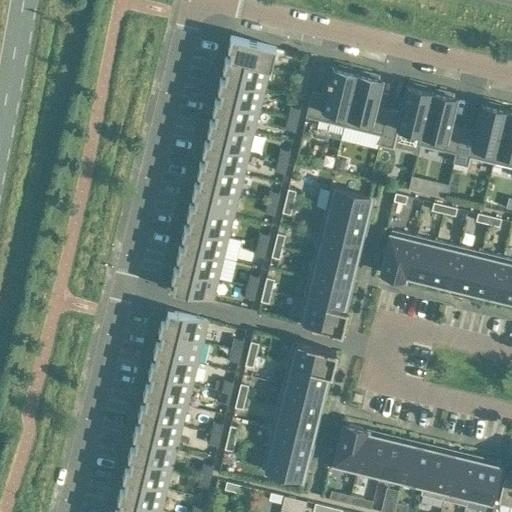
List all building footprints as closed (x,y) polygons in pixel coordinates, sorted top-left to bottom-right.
[(231,48),(229,57),(271,67),(276,46),(231,35),(228,47),(231,48)] [(226,69),(224,78),(264,88),(268,68),(270,69),(271,67),(229,57),(225,56),(222,68),(226,69)] [(307,77),(310,66),(301,64),(298,75),(307,77)] [(326,93),(312,90),(305,116),(344,125),(357,72),(352,71),(352,68),(339,65),(338,68),(332,66),(329,78),(328,78),(327,82),(328,82),(326,93)] [(344,125),(380,134),(381,134),(388,108),(375,105),(382,78),(376,77),(376,74),(363,70),(362,74),(357,72),(344,125)] [(307,77),(298,75),(296,86),(305,88),(307,77)] [(221,90),(219,99),(258,109),(264,88),(224,78),(220,77),(217,89),(221,90)] [(400,111),(388,108),(381,134),(380,134),(378,143),(393,147),(398,127),(421,132),(432,90),(426,89),(427,86),(414,83),(413,86),(407,84),(400,111)] [(418,143),(419,143),(455,152),(456,153),(462,127),(450,124),(457,97),(450,95),(451,92),(438,89),(437,92),(432,90),(421,132),(418,143)] [(216,111),(214,120),(253,130),(258,109),(219,99),(215,98),(212,110),(216,111)] [(475,130),(462,127),(456,153),(455,152),(452,162),(454,162),(467,165),(470,156),(493,162),(506,109),(501,107),(502,104),(488,101),(488,104),(481,103),(475,130)] [(297,119),(300,108),(291,106),(288,117),(297,119)] [(511,108),(511,110),(506,109),(493,162),(511,166),(511,108)] [(297,119),(288,117),(285,128),(294,130),(297,119)] [(211,132),(209,141),(248,151),(253,130),(214,120),(210,119),(207,131),(211,132)] [(206,153),(204,162),(243,172),(248,151),(209,141),(205,140),(202,152),(206,153)] [(287,161),(290,150),(281,148),(278,159),(287,161)] [(287,161),(278,159),(275,170),(284,172),(287,161)] [(201,174),(198,183),(238,193),(243,172),(204,162),(200,161),(197,173),(201,174)] [(377,170),(375,178),(387,181),(389,173),(377,170)] [(446,196),(449,183),(412,174),(409,187),(446,196)] [(195,195),(193,204),(233,214),(238,193),(198,183),(195,182),(192,194),(195,195)] [(370,196),(330,186),(324,209),(368,220),(371,207),(368,207),(370,196)] [(285,200),(293,202),(296,190),(288,188),(285,200)] [(277,203),(279,192),(270,190),(268,201),(277,203)] [(407,195),(395,192),(393,200),(405,203),(407,195)] [(511,198),(504,197),(500,210),(511,213),(511,198)] [(285,200),(282,212),(290,213),(293,202),(285,200)] [(277,203),(268,201),(265,212),(274,214),(277,203)] [(431,209),(443,212),(445,204),(433,201),(431,209)] [(190,216),(188,225),(228,235),(233,214),(193,204),(189,203),(186,215),(190,216)] [(445,204),(443,212),(455,215),(457,207),(445,204)] [(368,220),(324,209),(319,232),(359,241),(361,232),(365,233),(368,220)] [(476,220),(487,223),(489,215),(477,212),(476,220)] [(489,215),(487,223),(499,226),(501,218),(489,215)] [(185,237),(183,246),(222,256),(228,235),(188,225),(184,224),(181,236),(185,237)] [(391,228),(381,272),(385,273),(404,278),(405,274),(415,234),(391,228)] [(266,245),(269,234),(260,232),(257,243),(266,245)] [(274,244),(282,246),(285,234),(277,232),(274,244)] [(359,241),(319,232),(314,254),(357,264),(360,252),(357,251),(359,241)] [(426,283),(436,239),(415,234),(405,274),(414,276),(413,280),(426,283)] [(449,285),(459,245),(436,239),(426,283),(438,286),(439,282),(449,285)] [(266,245),(257,243),(255,254),(264,256),(266,245)] [(282,246),(274,244),(271,256),(279,258),(282,246)] [(180,258),(178,267),(217,277),(222,256),(183,246),(179,245),(176,257),(180,258)] [(457,290),(470,294),(481,250),(459,245),(449,285),(458,287),(457,290)] [(493,296),(503,256),(481,250),(470,294),(483,297),(484,293),(493,296)] [(357,264),(314,254),(308,276),(348,286),(350,276),(354,277),(357,264)] [(511,257),(503,256),(493,296),(503,298),(502,301),(511,303),(511,257)] [(217,277),(178,267),(174,266),(171,278),(175,279),(172,290),(213,299),(212,298),(217,277)] [(256,287),(259,276),(250,274),(247,285),(256,287)] [(303,298),(346,309),(349,296),(346,295),(348,286),(308,276),(303,298)] [(266,277),(263,288),(271,290),(274,279),(266,277)] [(256,287),(247,285),(244,296),(253,298),(256,287)] [(263,288),(260,300),(268,302),(271,290),(263,288)] [(297,320),(341,331),(346,309),(303,298),(297,320)] [(208,320),(208,319),(167,309),(165,320),(161,319),(158,331),(162,332),(202,342),(207,320),(208,320)] [(202,342),(162,332),(160,341),(156,340),(153,352),(157,353),(196,362),(202,342)] [(234,337),(232,348),(241,350),(243,339),(234,337)] [(287,361),(331,372),(336,350),(293,340),(290,351),(287,361)] [(248,352),(256,354),(258,343),(251,341),(248,352)] [(241,350),(232,348),(229,359),(238,361),(241,350)] [(256,354),(248,352),(245,364),(253,366),(256,354)] [(196,362),(157,353),(155,362),(151,361),(148,373),(152,374),(191,384),(196,362)] [(331,372),(287,361),(282,383),(322,393),(324,383),(328,384),(331,372)] [(191,384),(152,374),(150,383),(146,382),(143,394),(147,395),(186,404),(191,384)] [(224,379),(221,390),(230,392),(233,381),(224,379)] [(237,394),(245,396),(248,385),(240,383),(237,394)] [(322,393),(282,383),(277,404),(320,415),(323,403),(320,402),(322,393)] [(230,392),(221,390),(219,401),(228,403),(230,392)] [(237,394),(235,406),(242,408),(245,396),(237,394)] [(186,404),(147,395),(144,404),(141,403),(138,415),(141,416),(181,425),(186,404)] [(320,415),(277,404),(272,425),(312,435),(314,425),(317,426),(320,415)] [(181,425),(141,416),(139,425),(135,424),(132,436),(136,437),(176,446),(181,425)] [(214,421),(211,432),(220,434),(223,423),(214,421)] [(333,467),(356,472),(366,429),(344,423),(334,462),(333,467)] [(230,425),(227,436),(235,438),(238,426),(230,425)] [(267,446),(310,457),(313,445),(309,444),(312,435),(272,425),(267,446)] [(379,473),(389,434),(376,431),(375,435),(366,432),(367,429),(366,429),(356,472),(379,478),(380,473),(379,473)] [(220,434),(211,432),(208,443),(217,445),(220,434)] [(401,437),(389,434),(379,473),(380,473),(401,479),(410,443),(400,441),(401,437)] [(235,438),(227,436),(224,448),(232,450),(235,438)] [(176,446),(136,437),(134,446),(130,445),(127,457),(131,458),(171,467),(176,446)] [(419,445),(410,443),(401,479),(423,484),(433,445),(420,442),(419,445)] [(423,484),(420,493),(443,499),(454,454),(445,452),(445,448),(433,445),(423,484)] [(267,446),(261,468),(301,478),(304,467),(307,468),(310,457),(267,446)] [(464,456),(454,454),(443,499),(466,504),(469,495),(468,495),(477,456),(465,453),(464,456)] [(468,495),(469,495),(491,500),(499,465),(489,463),(490,459),(477,456),(468,495)] [(171,467),(131,458),(129,467),(125,466),(122,478),(126,479),(166,488),(171,467)] [(204,463),(201,474),(210,476),(213,465),(204,463)] [(210,476),(201,474),(198,485),(207,487),(210,476)] [(511,479),(504,477),(498,503),(511,506),(511,503),(511,479)] [(166,488),(126,479),(124,488),(120,487),(117,499),(121,500),(161,509),(166,488)] [(224,488),(238,492),(240,484),(226,480),(224,488)] [(240,484),(238,492),(251,495),(259,497),(261,489),(253,487),(240,484)] [(269,499),(282,502),(284,495),(270,491),(269,499)] [(349,502),(351,493),(339,491),(337,499),(349,502)] [(362,506),(364,497),(351,493),(349,502),(362,506)] [(282,502),(281,507),(299,511),(302,511),(306,500),(298,498),(284,495),(282,502)] [(384,499),(381,510),(388,511),(392,511),(396,501),(384,499)] [(159,511),(161,509),(121,500),(119,509),(115,508),(113,511),(159,511)] [(396,501),(392,511),(405,511),(407,504),(396,501)] [(313,510),(321,511),(326,511),(328,505),(315,502),(313,510)]
